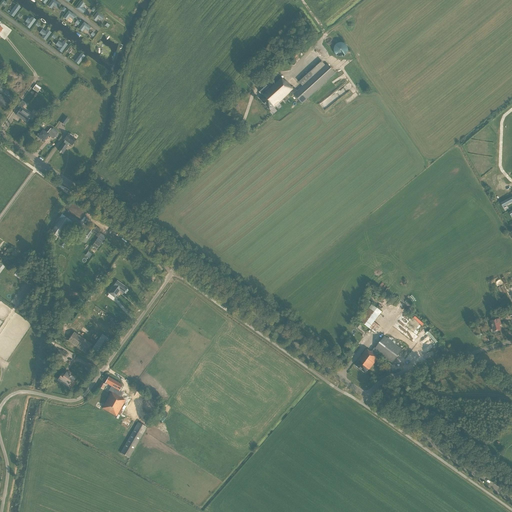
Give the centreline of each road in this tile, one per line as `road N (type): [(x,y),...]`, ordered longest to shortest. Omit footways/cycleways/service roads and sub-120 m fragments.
road 1 (tertiary): [(366,397),(179,262)]
road 2 (tertiary): [(179,262),(0,134)]
road 3 (unclassified): [(39,394),(83,396),(179,262)]
road 4 (tertiary): [(511,499),(366,397)]
road 5 (unclassified): [(511,342),(390,376),(366,397)]
